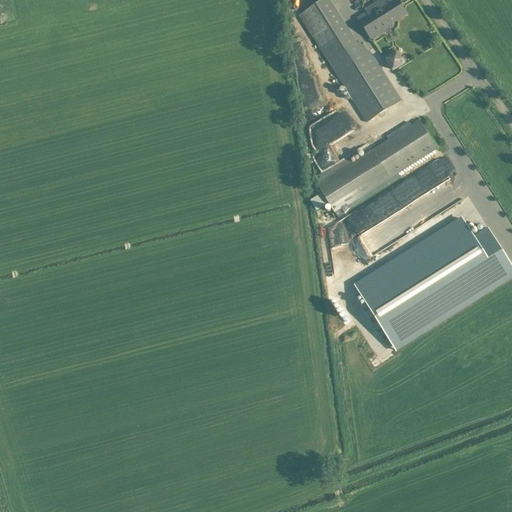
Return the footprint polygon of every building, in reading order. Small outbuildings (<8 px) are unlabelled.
[(328,0),(324,0),(299,16),(339,79),(366,122),(401,100),(371,53),(368,54),(363,46),(359,49),(356,45),(328,0)] [(374,8),(358,18),(372,41),(393,27),(391,24),(398,19),(406,14),(397,0),(381,0),(372,6),(374,8)] [(394,48),(384,55),(387,61),(393,70),(403,63),(398,54),(394,48)] [(305,128),(317,150),(355,129),(343,106),(305,128)] [(319,185),(318,185),(335,212),(338,217),(345,213),(349,208),(400,176),(397,173),(437,148),(420,121),(353,163),(319,185)] [(353,237),(368,259),(465,196),(440,158),(371,204),(381,219),(353,237)] [(466,226),(359,293),(398,354),(511,280),(511,266),(487,228),(473,236),(466,226)]
